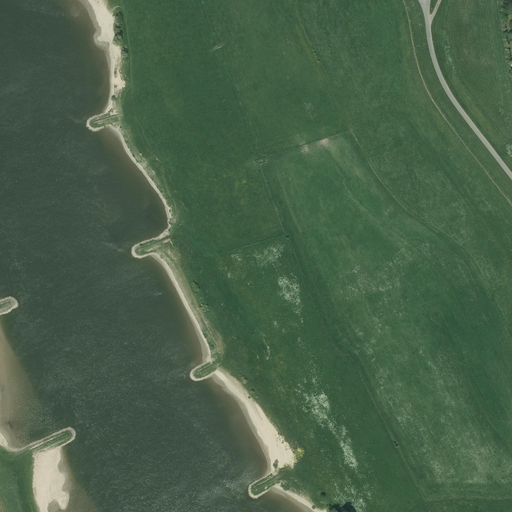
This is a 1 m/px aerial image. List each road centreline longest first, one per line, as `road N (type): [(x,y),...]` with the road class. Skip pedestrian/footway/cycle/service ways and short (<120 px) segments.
road 1 (track): [(511,204),(434,101),(404,0)]
road 2 (tertiary): [(511,179),(441,83),(426,6)]
